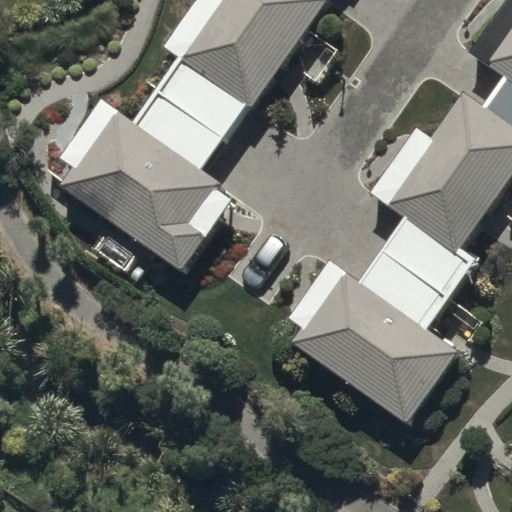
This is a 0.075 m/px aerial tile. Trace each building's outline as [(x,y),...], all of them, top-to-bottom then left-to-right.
[(335,0),(228,0),(188,59),(260,109),(335,0)] [(511,34),(493,61),(511,74),(511,34)] [(511,182),(511,118),(473,91),(394,203),(464,251),(511,182)] [(227,183),(125,112),(73,186),(190,268),(215,233),(200,223),(227,183)] [(465,352),(354,274),(304,345),(415,422),(465,352)]
